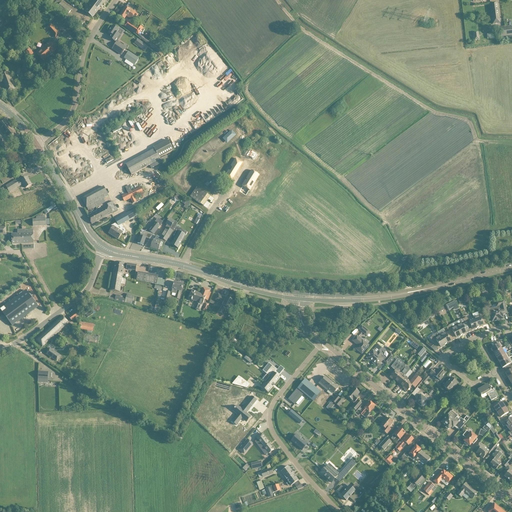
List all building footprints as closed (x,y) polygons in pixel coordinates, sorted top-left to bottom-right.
[(57,0),(53,5),(67,16),(71,10),(59,0),(57,0)] [(85,12),(88,14),(92,17),(104,3),(100,0),(88,0),(87,3),(90,5),(85,12)] [(490,4),(492,25),(500,24),(498,3),(490,4)] [(125,7),(120,16),(124,19),(126,16),(131,19),(136,12),(132,9),(133,7),(129,4),(126,8),(125,7)] [(46,29),(55,38),(60,34),(51,24),(46,29)] [(131,24),(128,28),(138,35),(143,28),(139,25),(137,28),(131,24)] [(108,33),(109,33),(112,35),(110,37),(109,38),(115,42),(120,35),(120,36),(123,31),(119,28),(118,29),(113,26),(111,28),(108,33)] [(511,35),(511,26),(500,28),(501,37),(511,35)] [(143,37),(141,39),(155,50),(156,47),(143,37)] [(117,41),(112,49),(116,51),(121,55),(126,47),(117,41)] [(37,55),(43,61),(57,49),(51,42),(37,55)] [(142,43),(141,42),(137,46),(139,47),(144,51),(147,47),(144,44),(142,43)] [(139,59),(128,52),(124,58),(134,65),(139,59)] [(0,73),(0,75),(4,88),(6,92),(15,88),(14,84),(8,70),(0,73)] [(0,121),(0,128),(12,145),(21,139),(6,118),(0,121)] [(125,164),(131,175),(150,165),(151,168),(169,159),(166,155),(160,159),(160,158),(173,150),(167,140),(153,147),(154,149),(125,164)] [(250,150),(246,156),(254,160),(258,154),(250,150)] [(231,166),(234,171),(236,172),(242,163),(236,159),(235,159),(236,159),(232,166),(231,166)] [(228,170),(225,176),(231,180),(232,180),(231,180),(234,175),(235,174),(228,171),(228,170)] [(242,185),(250,190),(257,178),(250,174),(247,179),(248,180),(247,181),(246,181),(243,185),(242,185)] [(16,180),(5,186),(9,192),(23,184),(26,188),(31,185),(27,177),(18,183),(16,180)] [(136,201),(134,197),(143,193),(140,186),(131,191),(128,185),(125,187),(127,193),(121,196),(124,202),(130,199),(132,203),(136,201)] [(191,197),(202,203),(209,192),(197,186),(191,197)] [(87,207),(88,210),(99,204),(98,201),(109,196),(104,187),(82,199),(86,207),(87,207)] [(108,205),(98,211),(102,219),(112,213),(118,210),(113,201),(107,204),(108,205)] [(113,227),(109,233),(118,240),(123,232),(122,229),(120,225),(138,215),(135,211),(134,209),(115,220),(117,223),(111,226),(113,227)] [(102,219),(98,211),(87,216),(92,224),(102,219)] [(33,220),(33,226),(46,225),(46,219),(45,219),(45,215),(38,216),(36,217),(36,219),(33,220)] [(139,239),(137,244),(143,245),(146,238),(147,239),(149,239),(153,234),(154,235),(157,231),(160,226),(163,222),(160,220),(157,224),(155,223),(149,231),(147,230),(140,236),(139,239)] [(173,231),(168,239),(173,242),(171,245),(178,249),(185,235),(179,231),(180,229),(176,227),(173,231)] [(152,243),(150,248),(161,251),(162,246),(162,245),(163,243),(164,244),(166,241),(166,242),(168,239),(173,231),(167,228),(160,238),(158,241),(153,240),(152,243)] [(31,230),(22,231),(23,244),(34,243),(33,233),(32,233),(31,230)] [(23,244),(22,231),(17,231),(17,234),(12,234),(12,244),(23,244)] [(115,262),(113,273),(123,275),(124,263),(115,262)] [(123,275),(113,273),(110,290),(120,292),(121,284),(125,285),(126,279),(122,279),(123,275)] [(158,278),(138,274),(137,280),(156,284),(158,278)] [(173,289),(172,293),(176,294),(175,298),(179,299),(181,291),(183,284),(174,282),(172,289),(173,289)] [(157,290),(158,290),(157,294),(158,294),(155,307),(150,306),(149,310),(154,311),(153,311),(156,312),(162,291),(161,291),(161,290),(162,287),(155,285),(154,289),(157,289),(157,290)] [(209,292),(209,290),(204,288),(201,294),(197,293),(197,292),(192,290),(191,293),(191,292),(188,299),(194,302),(194,301),(198,303),(197,304),(202,306),(205,300),(208,301),(211,293),(209,292)] [(479,291),(481,298),(486,297),(485,295),(487,294),(486,289),(479,291)] [(0,310),(12,326),(38,307),(26,291),(0,310)] [(125,303),(132,304),(134,295),(127,293),(126,297),(116,295),(115,299),(109,297),(109,298),(125,303)] [(230,309),(234,302),(226,298),(218,294),(215,300),(221,303),(222,302),(224,302),(219,312),(222,314),(226,307),(227,307),(227,309),(229,310),(230,309)] [(457,299),(460,305),(466,302),(463,296),(457,299)] [(455,301),(446,305),(448,310),(454,307),(453,305),(456,303),(455,301)] [(496,311),(490,313),(491,317),(492,321),(492,322),(493,321),(494,321),(494,322),(499,320),(502,319),(501,315),(503,314),(507,313),(504,301),(496,303),(497,310),(495,310),(496,311)] [(479,315),(473,317),(477,325),(478,328),(479,328),(481,327),(481,326),(483,325),(483,326),(486,325),(482,311),(478,312),(479,315)] [(69,317),(71,321),(78,316),(76,313),(69,317)] [(36,339),(43,346),(68,323),(62,316),(36,339)] [(466,317),(464,319),(470,332),(473,331),(473,330),(475,329),(475,330),(477,329),(477,328),(478,328),(477,325),(473,317),(468,320),(466,317)] [(457,321),(455,323),(456,326),(461,336),(462,335),(463,336),(465,335),(464,334),(466,333),(467,334),(469,332),(470,332),(464,319),(460,320),(461,323),(459,324),(457,321)] [(78,328),(93,331),(94,325),(79,322),(78,328)] [(449,326),(446,328),(454,340),(457,339),(456,338),(458,337),(459,338),(461,337),(461,336),(456,326),(451,328),(449,326)] [(444,331),(439,334),(446,345),(446,344),(447,345),(449,343),(448,343),(450,341),(451,342),(453,340),(454,340),(446,328),(443,329),(444,331)] [(86,341),(98,343),(100,337),(87,334),(86,341)] [(433,335),(430,338),(434,345),(438,350),(441,348),(441,347),(443,346),(443,347),(445,346),(445,345),(446,345),(439,334),(435,337),(433,335)] [(361,340),(361,339),(357,336),(352,341),(357,345),(357,344),(359,345),(355,349),(356,349),(356,350),(358,351),(359,351),(362,354),(366,349),(367,349),(368,347),(368,346),(369,346),(362,340),(362,341),(361,340)] [(491,348),(494,353),(502,349),(500,346),(502,345),(500,340),(493,343),(495,346),(491,348)] [(420,358),(426,351),(421,346),(415,353),(420,358)] [(60,356),(50,349),(47,354),(57,361),(60,356)] [(367,358),(377,367),(383,360),(384,361),(384,362),(387,364),(394,356),(391,353),(386,359),(382,355),(383,354),(379,351),(378,352),(374,349),(367,358)] [(494,353),(497,358),(504,354),(502,349),(494,353)] [(500,363),(507,359),(510,357),(509,356),(510,356),(508,353),(507,352),(504,354),(497,358),(500,363)] [(507,359),(500,363),(503,368),(510,364),(511,362),(511,361),(510,359),(508,360),(507,359)] [(395,370),(390,377),(394,381),(395,380),(400,374),(399,373),(406,365),(403,363),(401,366),(395,362),(391,367),(393,368),(392,369),(394,370),(394,369),(395,370)] [(265,382),(261,387),(268,392),(279,378),(278,377),(274,374),(277,370),(269,363),(266,367),(263,371),(265,372),(267,374),(270,376),(265,382)] [(426,372),(425,373),(427,375),(435,366),(431,363),(425,371),(426,372)] [(399,383),(409,371),(410,370),(406,367),(400,374),(395,380),(399,383)] [(254,369),(247,378),(252,381),(259,373),(254,369)] [(442,377),(445,373),(444,372),(444,371),(442,369),(441,370),(439,369),(437,372),(433,369),(429,374),(436,379),(438,382),(440,380),(440,381),(443,378),(442,377)] [(399,383),(403,387),(408,381),(407,379),(412,372),(410,370),(409,371),(399,383)] [(38,377),(38,383),(47,383),(48,383),(48,380),(53,380),(53,378),(51,378),(51,373),(38,372),(38,377)] [(403,387),(402,388),(407,392),(412,386),(415,388),(421,380),(414,374),(409,381),(408,381),(403,387)] [(327,391),(328,389),(333,394),(338,388),(324,376),(319,383),(327,391)] [(455,381),(456,381),(454,379),(453,380),(451,378),(448,382),(445,379),(439,386),(443,390),(445,388),(449,392),(450,391),(453,387),(454,387),(457,383),(455,381)] [(305,379),(297,389),(313,401),(321,392),(305,379)] [(478,390),(481,396),(486,393),(492,400),(498,397),(494,390),(492,392),(491,391),(491,390),(488,385),(485,386),(484,386),(484,385),(480,388),(481,388),(481,389),(478,390)] [(346,396),(355,404),(352,407),(356,410),(362,403),(358,400),(358,401),(357,400),(359,397),(357,396),(359,393),(354,388),(346,396)] [(297,390),(289,399),(295,404),(303,395),(297,390)] [(415,396),(414,397),(415,397),(417,399),(417,400),(416,400),(415,402),(421,407),(422,408),(423,406),(426,406),(426,402),(427,401),(430,397),(426,393),(424,395),(422,393),(423,392),(420,390),(415,396)] [(237,405),(233,411),(238,415),(234,419),(239,422),(242,418),(247,422),(251,417),(247,413),(257,400),(252,396),(242,409),(237,405)] [(336,396),(332,401),(335,404),(340,399),(336,396)] [(335,404),(334,405),(338,409),(338,408),(339,407),(342,403),(343,403),(342,402),(343,401),(340,399),(335,404)] [(356,415),(358,417),(361,415),(365,418),(375,406),(370,401),(364,409),(361,406),(355,414),(356,415)] [(495,410),(497,413),(505,408),(502,402),(497,405),(496,403),(490,406),(493,411),(495,410)] [(497,417),(500,422),(506,418),(504,415),(508,413),(505,408),(497,413),(499,415),(497,417)] [(292,410),(288,414),(300,424),(303,420),(292,410)] [(460,420),(457,417),(458,416),(452,411),(451,411),(450,411),(448,414),(448,416),(445,419),(444,420),(442,423),(446,426),(446,428),(448,429),(449,429),(451,426),(453,428),(454,427),(459,431),(470,418),(467,416),(463,420),(461,418),(460,420)] [(506,426),(508,428),(511,424),(511,417),(508,420),(506,418),(500,422),(503,427),(504,426),(506,426)] [(380,425),(384,428),(382,431),(387,434),(391,430),(388,427),(392,423),(387,418),(380,425)] [(490,429),(491,429),(492,427),(487,419),(484,422),(486,425),(483,428),(488,432),(489,431),(489,430),(490,429)] [(284,436),(293,428),(288,423),(280,431),(284,436)] [(492,427),(491,429),(494,434),(494,435),(494,436),(495,438),(496,438),(497,440),(489,450),(485,447),(480,443),(474,449),(477,452),(476,453),(483,459),(487,453),(489,454),(498,443),(500,441),(501,439),(496,432),(492,427)] [(399,439),(405,433),(404,432),(404,431),(403,430),(402,430),(399,428),(396,432),(395,431),(392,436),(393,437),(391,439),(393,441),(394,440),(396,437),(399,439)] [(465,442),(464,443),(468,445),(470,446),(472,443),(474,444),(477,440),(476,438),(477,437),(471,432),(469,434),(466,432),(463,435),(466,438),(464,441),(465,442)] [(262,434),(256,438),(258,440),(260,443),(257,445),(260,448),(266,456),(268,453),(268,454),(274,450),(262,434)] [(395,448),(399,451),(406,444),(408,445),(413,439),(407,434),(395,448)] [(291,440),(291,441),(302,450),(303,450),(302,450),(304,448),(305,446),(307,444),(308,444),(300,437),(299,438),(300,438),(298,440),(295,437),(293,439),(291,441),(291,440)] [(386,437),(379,446),(384,450),(391,442),(386,437)] [(248,448),(244,444),(239,450),(243,453),(248,448)] [(403,455),(402,457),(403,458),(404,458),(405,457),(406,457),(407,458),(408,458),(409,458),(410,458),(413,460),(414,459),(421,451),(420,450),(421,450),(416,446),(413,449),(411,447),(408,450),(403,455)] [(490,464),(496,470),(501,464),(498,461),(503,455),(501,454),(500,452),(501,451),(498,448),(491,456),(493,457),(491,461),(492,462),(490,464)] [(414,462),(411,464),(414,466),(416,464),(416,463),(422,469),(426,465),(430,459),(421,451),(414,459),(413,460),(413,461),(414,462)] [(235,454),(230,459),(240,468),(245,462),(235,454)] [(390,460),(392,458),(389,454),(384,460),(391,468),(395,464),(393,463),(390,460)] [(510,462),(511,461),(508,458),(502,465),(506,467),(510,462)] [(325,465),(319,472),(320,473),(324,476),(324,477),(324,476),(325,477),(325,478),(325,477),(328,479),(327,480),(328,480),(328,481),(329,481),(329,480),(331,483),(334,479),(338,475),(343,479),(348,473),(345,470),(343,469),(340,473),(338,472),(333,467),(330,470),(326,467),(325,465)] [(281,472),(287,480),(289,478),(291,477),(291,476),(293,474),(288,466),(281,472)] [(504,476),(511,482),(511,480),(511,472),(511,470),(511,469),(508,466),(503,472),(506,474),(504,476)] [(261,472),(258,474),(259,478),(263,477),(273,474),(271,468),(261,472)] [(443,470),(434,481),(438,484),(440,480),(447,486),(449,483),(448,483),(453,477),(449,474),(448,475),(443,470)] [(289,478),(287,480),(288,482),(286,483),(288,486),(290,484),(291,486),(298,481),(293,474),(291,476),(291,477),(289,478)] [(419,474),(412,482),(413,483),(408,489),(411,492),(417,486),(418,487),(425,480),(419,474)] [(423,490),(429,495),(436,487),(430,482),(423,490)] [(457,494),(461,497),(465,492),(472,499),(477,493),(466,483),(457,494)] [(273,487),(266,489),(269,497),(273,496),(272,493),(275,492),(280,490),(278,484),(273,487)] [(341,486),(337,490),(341,494),(340,495),(346,501),(353,493),(359,498),(365,492),(362,489),(359,492),(356,489),(353,486),(352,488),(349,485),(348,487),(345,490),(341,486)] [(504,511),(493,503),(487,511),(488,511),(504,511)]
